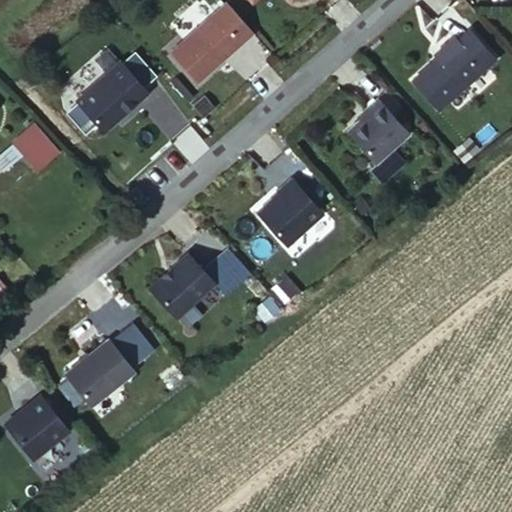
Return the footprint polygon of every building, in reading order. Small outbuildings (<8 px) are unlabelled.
[(241,33),(217,5),(163,54),(189,84),(233,45),(231,42),(241,33)] [(431,52),(433,56),(402,82),(429,112),(486,61),(460,32),(448,43),(445,39),(431,52)] [(241,33),(231,42),(233,45),(244,36),(241,33)] [(143,88),(155,77),(133,52),(121,63),(143,88)] [(128,85),(86,123),(110,150),(152,112),(128,85)] [(368,102),(355,113),(361,119),(354,125),(341,137),(367,165),(399,137),(368,102)] [(355,113),(349,119),(354,125),(361,119),(355,113)] [(7,150),(18,162),(40,145),(30,132),(7,150)] [(40,145),(18,162),(30,178),(53,159),(40,145)] [(0,178),(18,162),(7,150),(0,156),(0,178)] [(283,182),(270,193),(271,195),(264,202),(249,215),(279,249),(314,217),(283,182)] [(271,195),(270,193),(262,200),(264,202),(271,195)] [(178,256),(138,288),(162,318),(202,287),(178,256)] [(100,342),(58,375),(84,408),(126,375),(100,342)] [(33,399),(0,425),(0,427),(27,461),(61,434),(33,399)]
